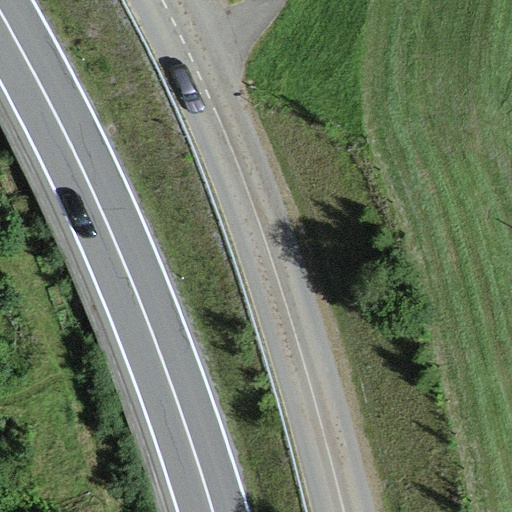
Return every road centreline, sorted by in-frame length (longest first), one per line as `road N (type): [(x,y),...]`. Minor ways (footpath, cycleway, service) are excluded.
road 1 (tertiary): [(346,511),(280,277),(233,143),(167,0)]
road 2 (trunk): [(206,511),(117,257),(0,17)]
